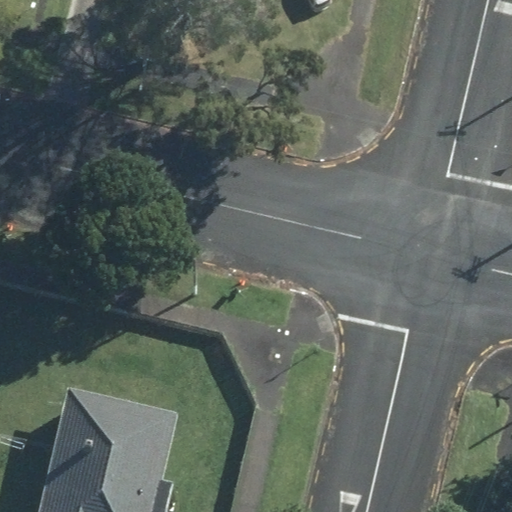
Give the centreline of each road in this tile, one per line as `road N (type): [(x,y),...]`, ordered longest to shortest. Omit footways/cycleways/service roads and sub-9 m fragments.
road 1 (residential): [(425,254),(0,156)]
road 2 (residential): [(365,511),(425,254)]
road 3 (residential): [(425,254),(485,0)]
